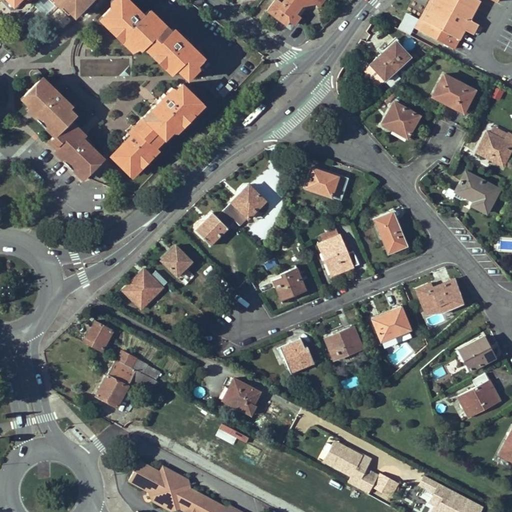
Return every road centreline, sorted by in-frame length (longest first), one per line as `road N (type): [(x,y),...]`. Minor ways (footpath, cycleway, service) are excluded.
road 1 (residential): [(234,314),(258,332),(454,247)]
road 2 (secondary): [(56,294),(106,269),(159,214)]
road 3 (secondary): [(250,119),(159,214)]
road 4 (residential): [(250,119),(374,153)]
road 5 (secondary): [(159,214),(97,249),(43,255)]
road 6 (secondary): [(65,447),(45,418),(35,330)]
